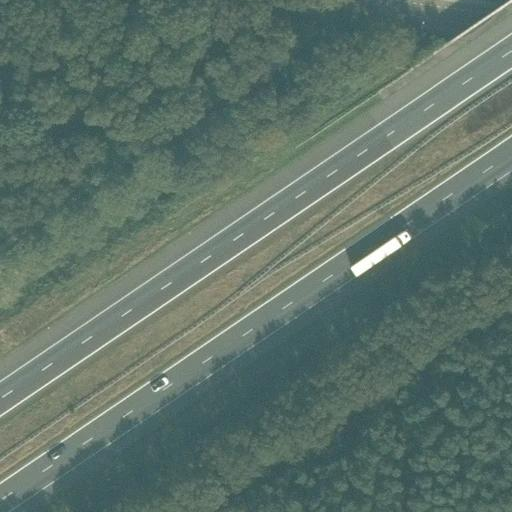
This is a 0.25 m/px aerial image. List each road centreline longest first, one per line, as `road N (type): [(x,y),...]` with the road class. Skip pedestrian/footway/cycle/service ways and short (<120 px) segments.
road 1 (motorway): [(511,52),(0,400)]
road 2 (motorway): [(0,502),(511,154)]
road 3 (unclassified): [(511,24),(333,0)]
